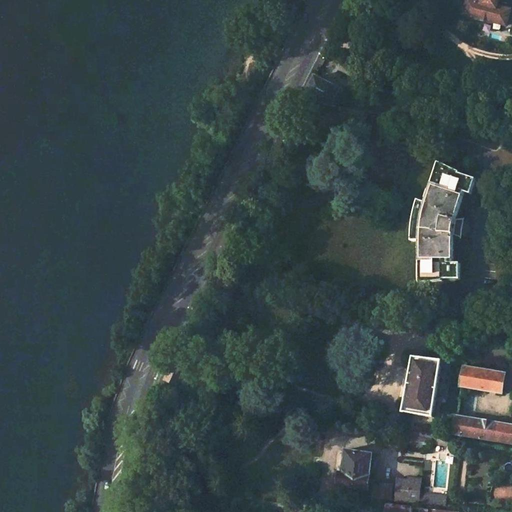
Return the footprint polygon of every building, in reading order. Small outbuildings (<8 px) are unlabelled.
[(469,0),(468,0),(464,14),(478,17),(477,19),(492,23),(492,21),(506,25),(510,11),(497,7),(498,0),(482,0),(482,3),(469,0)] [(307,95),(332,107),(340,90),(316,78),(307,95)] [(343,109),(340,125),(358,128),(358,131),(374,133),(377,114),(343,109)] [(426,273),(427,281),(453,279),(452,265),(445,265),(448,235),(454,238),(457,222),(449,221),(458,193),(463,195),(468,180),(443,172),(440,180),(434,177),(430,186),(428,185),(421,206),(414,203),(410,216),(411,216),(409,230),(407,230),(408,243),(414,243),(415,265),(418,265),(418,273),(426,273)] [(411,356),(403,410),(419,413),(417,425),(435,428),(437,415),(432,414),(439,361),(411,356)] [(192,372),(184,368),(185,365),(174,359),(166,378),(177,383),(178,380),(187,384),(192,372)] [(456,432),(511,441),(511,437),(511,423),(473,417),(479,386),(500,389),(503,370),(467,364),(456,432)] [(410,432),(408,445),(432,449),(432,444),(434,436),(410,432)] [(434,436),(432,444),(450,447),(451,439),(434,436)] [(341,472),(339,486),(369,490),(374,455),(348,451),(344,472),(341,472)] [(421,494),(422,482),(399,480),(398,497),(398,499),(399,501),(420,503),(421,494)] [(392,500),(394,485),(383,484),(382,488),(375,487),(372,503),(383,504),(386,501),(389,500),(392,500)] [(420,503),(447,506),(448,498),(421,494),(420,503)] [(365,511),(366,511),(367,502),(355,502),(353,511),(365,511)] [(366,511),(376,511),(386,511),(387,505),(383,504),(372,503),(367,502),(366,511)]
